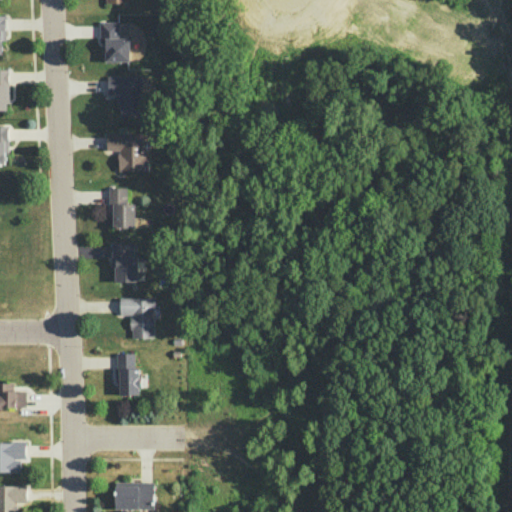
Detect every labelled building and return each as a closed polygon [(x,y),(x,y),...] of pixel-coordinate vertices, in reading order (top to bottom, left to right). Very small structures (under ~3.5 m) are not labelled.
[(118,21),(119,37),(129,37),(129,61),(105,61),(105,50),(102,50),(102,40),(100,40),(99,21),(118,21)] [(8,69),(0,69),(0,110),(7,110),(7,99),(9,100),(9,80),(8,80),(8,69)] [(107,76),(135,75),(136,74),(141,74),(142,85),(140,85),(141,115),(120,116),(120,108),(117,108),(116,95),(119,95),(119,93),(107,93),(107,76)] [(8,124),(0,124),(0,163),(5,163),(4,151),(9,151),(8,124)] [(142,132),(143,155),(148,155),(148,170),(119,171),(118,152),(119,152),(119,149),(107,150),(106,132),(142,132)] [(109,187),(126,187),(127,203),(135,203),(135,227),(113,227),(113,205),(109,205),(109,187)] [(111,242),(135,242),(135,258),(137,257),(137,258),(137,281),(115,281),(115,267),(111,267),(111,242)] [(120,297),(154,296),(154,307),(152,307),(153,337),(132,337),(132,328),(130,328),(129,316),(132,316),(132,314),(120,314),(120,297)] [(117,352),(134,352),(134,367),(138,367),(138,376),(141,376),(141,387),(139,387),(139,394),(119,394),(118,368),(117,368),(117,352)] [(12,382),(0,382),(0,407),(26,407),(25,390),(12,390),(12,382)] [(0,441),(24,441),(25,458),(10,458),(10,471),(0,471),(0,441)] [(153,481),(115,481),(114,508),(153,508),(153,481)] [(25,485),(0,484),(0,511),(15,511),(15,501),(25,501),(25,485)]
